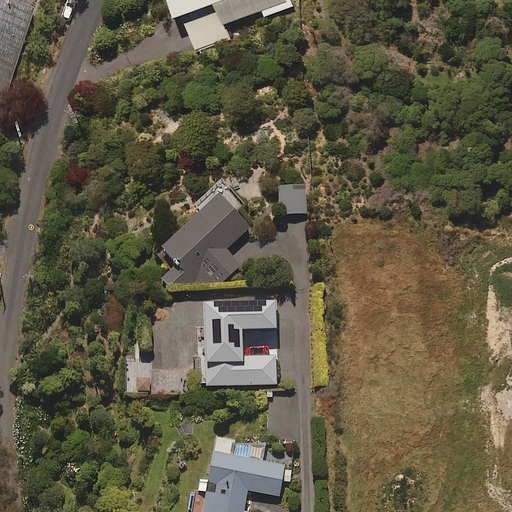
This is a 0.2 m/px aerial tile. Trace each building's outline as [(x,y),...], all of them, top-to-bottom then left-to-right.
[(15,4),(16,0),(0,0),(0,108),(4,110),(36,10),(15,4)] [(267,18),(296,6),(293,0),(173,0),(181,22),(186,20),(198,52),(231,39),(226,26),(265,11),(267,18)] [(247,207),(226,183),(198,207),(205,216),(165,251),(180,268),(164,284),(169,289),(221,286),(243,268),(228,251),(255,228),(241,212),(247,207)] [(308,188),(280,190),(281,217),(309,215),(308,188)] [(278,334),(276,306),(208,310),(212,369),(207,369),(209,390),(278,386),(277,359),(247,360),(245,336),(278,334)] [(247,511),(249,494),(285,497),(286,483),(291,483),(292,471),(288,470),(288,466),(215,458),(213,483),(201,481),(199,494),(195,494),(193,511),(247,511)]
